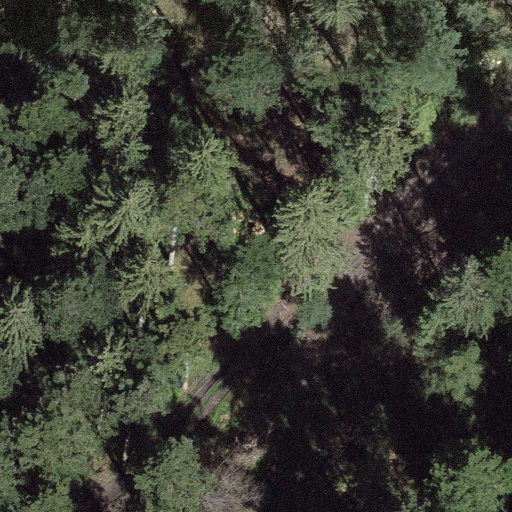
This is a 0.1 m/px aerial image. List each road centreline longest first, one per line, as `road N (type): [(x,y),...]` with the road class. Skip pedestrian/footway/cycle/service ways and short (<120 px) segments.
road 1 (track): [(511,58),(405,203),(339,321),(263,511)]
road 2 (track): [(273,487),(398,490),(511,510)]
